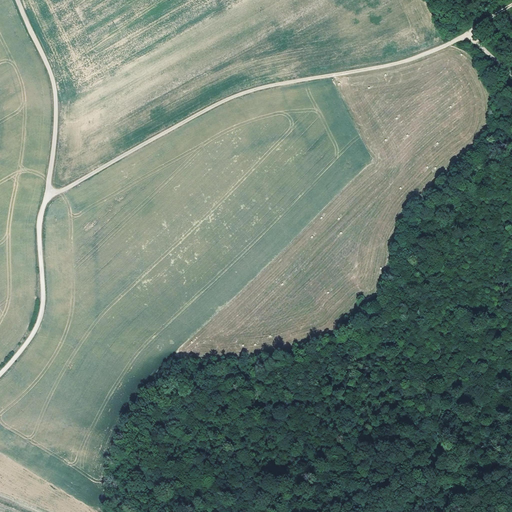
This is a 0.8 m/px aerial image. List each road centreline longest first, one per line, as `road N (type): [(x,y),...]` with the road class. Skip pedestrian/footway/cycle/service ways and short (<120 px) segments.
road 1 (track): [(511,75),(462,38),(381,68),(270,86),(203,111),(46,199)]
road 2 (track): [(46,199),(54,88),(17,0)]
road 3 (track): [(0,374),(40,315),(46,199)]
